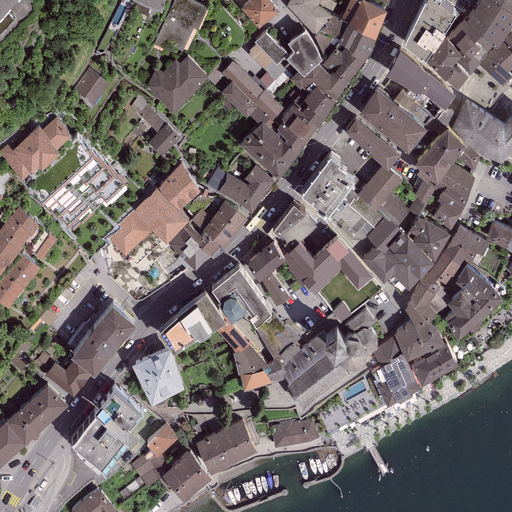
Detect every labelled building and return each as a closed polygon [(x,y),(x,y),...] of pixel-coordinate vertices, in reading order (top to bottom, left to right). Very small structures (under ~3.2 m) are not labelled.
[(137,0),(160,8),(162,0),(137,0)] [(207,1),(204,0),(172,0),(153,41),(177,50),(179,44),(182,45),(193,21),(198,23),(207,1)] [(276,0),(241,0),(259,20),(279,3),(276,0)] [(325,0),(288,0),(302,13),(304,13),(314,27),(333,4),(325,0)] [(386,0),(345,0),(342,9),(343,9),(376,26),(386,0)] [(421,0),(413,17),(439,31),(444,24),(448,27),(462,14),(453,8),(455,5),(448,0),(421,0)] [(511,10),(511,0),(472,0),(467,8),(469,9),(483,21),(497,33),(511,10)] [(370,41),(376,26),(343,9),(342,9),(333,4),(314,27),(325,53),(331,45),(336,39),(342,43),(346,38),(364,49),(370,41)] [(483,21),(469,9),(447,29),(460,43),(464,40),(474,29),(483,21)] [(439,31),(413,17),(404,35),(405,35),(404,36),(422,50),(423,49),(425,50),(432,40),(439,31)] [(312,29),(305,20),(288,33),(293,41),(286,47),(300,61),(304,64),(317,53),(322,48),(312,29)] [(280,39),(265,24),(254,34),(257,36),(249,46),(250,47),(248,49),(265,65),(264,66),(275,77),(286,65),(276,56),(287,45),(281,38),(280,39)] [(460,43),(447,29),(436,41),(426,51),(428,54),(428,56),(446,71),(456,60),(455,59),(452,56),(457,52),(463,46),(460,43)] [(480,36),(474,29),(464,40),(470,47),(472,45),(479,52),(487,44),(480,37),(480,36)] [(511,30),(502,40),(511,49),(511,30)] [(445,99),(456,82),(427,58),(428,57),(427,56),(427,54),(399,33),(382,63),(408,78),(443,98),(445,99)] [(336,39),(331,45),(354,62),(364,49),(346,38),(342,43),(336,39)] [(470,47),(464,40),(460,43),(463,46),(457,52),(470,66),(480,53),(479,52),(472,45),(470,47)] [(511,49),(502,40),(490,52),(507,69),(511,64),(511,49)] [(300,61),(290,70),(301,80),(302,78),(305,80),(313,71),(337,88),(342,80),(354,62),(331,45),(325,53),(322,58),(320,56),(317,53),(304,64),(300,61)] [(155,64),(146,80),(172,105),(208,68),(187,48),(178,57),(176,55),(163,68),(155,64)] [(481,62),(501,83),(511,73),(507,69),(490,52),(481,62)] [(221,67),(224,71),(230,76),(221,85),(247,108),(248,107),(257,97),(254,94),(263,84),(232,55),(224,64),(221,67)] [(458,56),(455,59),(456,60),(446,71),(458,81),(469,68),(458,56)] [(221,67),(224,64),(219,60),(207,73),(215,81),(224,71),(221,67)] [(91,64),(75,88),(93,100),(109,76),(91,64)] [(305,80),(295,91),(318,112),(333,91),(334,92),(337,88),(313,71),(305,80)] [(377,76),(358,100),(408,140),(427,116),(377,76)] [(432,111),(443,98),(408,78),(403,84),(415,92),(411,97),(432,111)] [(257,97),(248,107),(258,115),(262,111),(266,114),(269,111),(271,113),(283,99),(265,82),(263,84),(254,94),(257,97)] [(298,139),(318,112),(295,91),(280,109),(283,111),(276,118),(280,121),(277,125),(298,139)] [(466,133),(480,143),(501,111),(466,91),(451,115),(468,130),(466,133)] [(166,119),(147,102),(140,110),(142,112),(141,114),(157,129),(149,138),(162,150),(180,131),(167,118),(166,119)] [(511,104),(504,114),(501,111),(480,143),(500,151),(511,137),(511,104)] [(57,109),(43,123),(38,118),(15,142),(11,138),(0,148),(0,150),(21,171),(39,153),(42,155),(59,138),(58,136),(68,126),(71,123),(57,109)] [(356,109),(345,122),(384,157),(390,162),(400,149),(398,148),(400,145),(356,109)] [(240,134),(256,148),(277,125),(266,114),(262,111),(258,115),(240,134)] [(466,130),(447,115),(431,135),(453,152),(455,149),(458,151),(469,138),(464,134),(466,130)] [(298,139),(277,125),(256,148),(278,168),(300,141),(298,139)] [(21,171),(21,172),(42,189),(40,191),(48,198),(47,199),(58,209),(57,211),(75,227),(127,176),(114,164),(116,162),(104,152),(105,151),(94,141),(77,126),(73,130),(68,126),(58,136),(59,138),(42,155),(39,153),(21,171)] [(450,157),(453,152),(431,135),(414,153),(420,158),(417,163),(428,172),(430,169),(437,174),(442,167),(450,157)] [(480,149),(469,140),(458,153),(474,165),(480,149)] [(331,142),(301,180),(319,193),(316,196),(326,203),(328,201),(331,203),(354,172),(351,169),(353,167),(345,160),(347,158),(339,151),(340,149),(331,142)] [(199,179),(181,155),(158,178),(180,197),(199,179)] [(390,162),(384,157),(357,187),(376,203),(390,188),(403,174),(390,162)] [(474,171),(450,157),(442,167),(470,183),(474,171)] [(248,179),(226,168),(226,169),(217,165),(207,181),(218,186),(236,194),(251,204),(274,174),(256,158),(245,172),(249,176),(248,179)] [(464,195),(470,183),(442,167),(437,174),(435,178),(436,179),(435,180),(443,183),(464,195)] [(435,178),(423,173),(423,174),(419,171),(412,184),(415,188),(418,191),(426,197),(435,180),(436,179),(435,178)] [(159,181),(134,208),(164,237),(190,211),(159,181)] [(459,206),(464,195),(443,183),(437,193),(439,195),(442,196),(442,195),(459,206)] [(409,205),(390,188),(376,203),(385,211),(394,220),(396,219),(407,229),(411,224),(408,222),(416,209),(409,205)] [(420,210),(426,197),(418,191),(409,205),(416,209),(417,208),(420,210)] [(305,201),(293,193),(273,219),(279,224),(304,202),(305,201)] [(451,222),(459,206),(442,195),(442,196),(439,195),(429,209),(451,222)] [(225,197),(206,219),(221,234),(224,236),(245,211),(225,197)] [(318,218),(304,202),(279,224),(276,227),(291,241),(300,233),(318,218)] [(0,232),(0,274),(40,225),(19,208),(0,232)] [(420,210),(417,208),(416,209),(408,222),(411,224),(407,229),(435,252),(451,225),(420,210)] [(409,281),(435,252),(407,229),(396,219),(394,220),(385,211),(366,232),(376,238),(362,251),(384,275),(392,266),(409,281)] [(185,219),(210,243),(211,244),(221,234),(206,219),(200,225),(189,215),(185,219)] [(511,223),(492,215),(487,231),(489,234),(506,241),(511,225),(511,223)] [(460,218),(443,246),(460,256),(464,249),(477,256),(488,234),(486,231),(460,218)] [(210,243),(185,219),(170,235),(195,259),(210,243)] [(349,240),(337,229),(314,250),(304,259),(298,252),(289,259),(287,261),(304,282),(309,279),(315,285),(340,260),(334,253),(349,240)] [(285,248),(272,233),(247,255),(260,271),(283,251),(286,249),(285,248)] [(314,250),(300,233),(291,241),(288,243),(289,244),(285,248),(286,249),(283,251),(289,259),(298,252),(304,259),(314,250)] [(372,267),(349,240),(334,253),(340,260),(357,280),(372,267)] [(443,246),(420,275),(435,286),(444,274),(446,276),(460,256),(443,246)] [(0,284),(0,301),(10,309),(40,269),(22,256),(0,284)] [(444,308),(458,325),(505,284),(497,278),(496,279),(466,257),(455,273),(463,279),(448,293),(453,301),(444,308)] [(239,258),(211,279),(219,289),(217,291),(231,310),(248,298),(252,303),(249,304),(255,312),(271,300),(239,258)] [(261,275),(276,300),(290,291),(272,268),(261,275)] [(435,286),(420,275),(405,300),(412,312),(417,318),(438,305),(428,296),(435,286)] [(180,298),(157,318),(166,330),(168,329),(173,338),(210,315),(223,307),(226,306),(206,278),(180,298)] [(271,300),(255,312),(257,317),(254,320),(275,351),(277,351),(281,356),(299,342),(295,338),(300,332),(271,307),(271,300)] [(288,357),(283,360),(286,364),(283,366),(286,370),(289,373),(287,374),(293,380),(287,385),(294,395),(299,391),(303,397),(372,344),(371,342),(378,337),(377,329),(372,322),(369,321),(376,315),(367,302),(344,320),(337,312),(323,322),(326,326),(286,355),(288,357)] [(223,307),(210,315),(232,341),(235,346),(250,338),(223,307)] [(51,308),(43,317),(52,325),(60,316),(51,308)] [(113,308),(71,360),(73,362),(91,376),(94,379),(135,328),(113,308)] [(428,313),(417,319),(417,318),(412,312),(394,325),(407,347),(426,338),(445,333),(437,318),(428,313)] [(395,329),(372,345),(386,370),(376,375),(388,394),(421,375),(395,329)] [(410,353),(421,374),(458,354),(447,334),(440,338),(439,335),(430,340),(431,343),(425,346),(425,345),(410,353)] [(235,346),(234,346),(239,368),(268,356),(250,338),(235,346)] [(171,339),(132,356),(152,392),(184,377),(171,339)] [(239,368),(244,382),(271,373),(271,374),(286,370),(283,366),(286,364),(283,360),(281,356),(277,351),(275,351),(268,356),(239,368)] [(73,362),(66,371),(55,363),(45,375),(73,398),(91,376),(73,362)] [(5,424),(25,446),(68,407),(48,386),(5,424)] [(143,418),(115,393),(94,419),(103,427),(110,417),(130,433),(143,418)] [(243,412),(221,423),(234,450),(256,439),(243,412)] [(280,421),(272,422),(275,441),(308,435),(320,429),(312,413),(304,417),(292,419),(292,417),(279,419),(280,421)] [(147,437),(157,448),(160,446),(178,430),(167,418),(147,437)] [(103,427),(94,419),(71,447),(100,472),(124,444),(103,427)] [(214,425),(196,434),(211,462),(229,453),(228,453),(234,450),(221,423),(215,426),(214,425)] [(0,469),(25,446),(5,424),(0,427),(0,469)] [(169,458),(162,464),(165,467),(184,488),(211,465),(190,441),(169,458)] [(144,449),(131,460),(148,480),(165,467),(162,464),(169,458),(160,446),(157,448),(149,454),(144,449)] [(74,505),(79,511),(91,511),(101,505),(103,508),(112,500),(99,484),(74,505)]
